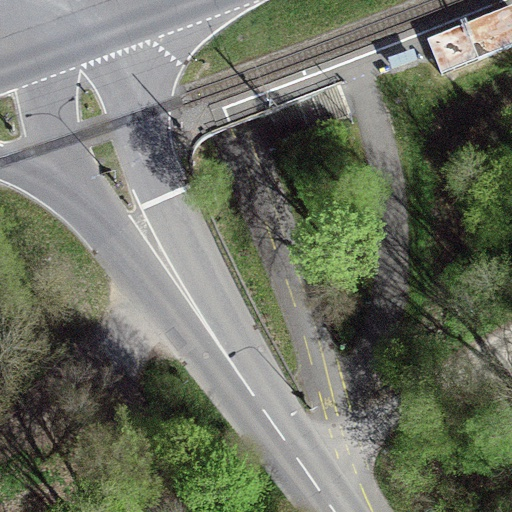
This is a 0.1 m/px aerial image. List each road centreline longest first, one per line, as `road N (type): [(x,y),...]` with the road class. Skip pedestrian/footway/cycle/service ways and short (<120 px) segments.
road 1 (tertiary): [(54,14),(147,244),(341,511)]
road 2 (track): [(138,511),(116,347),(147,244)]
